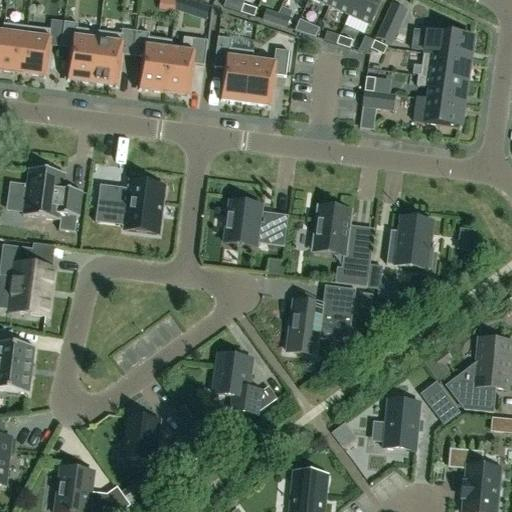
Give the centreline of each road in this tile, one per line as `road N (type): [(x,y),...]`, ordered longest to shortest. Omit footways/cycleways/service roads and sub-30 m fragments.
road 1 (residential): [(181,275),(91,265),(63,387),(72,409),(99,408),(206,328),(227,308),(221,283)]
road 2 (residential): [(493,169),(203,133)]
road 3 (residential): [(203,133),(0,105)]
road 4 (residential): [(493,169),(510,10)]
road 5 (residential): [(203,133),(181,275)]
